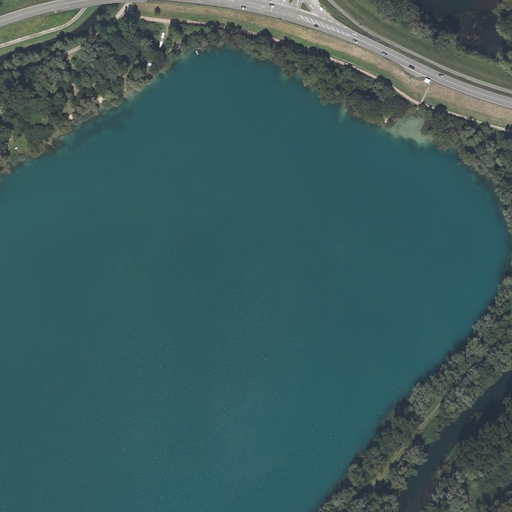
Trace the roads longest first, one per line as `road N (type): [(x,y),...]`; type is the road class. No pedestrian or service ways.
road 1 (track): [(511,132),(420,104),(278,40),(124,10)]
road 2 (track): [(350,511),(511,321)]
road 3 (primary): [(511,103),(339,30)]
road 4 (track): [(132,0),(88,43),(0,76)]
